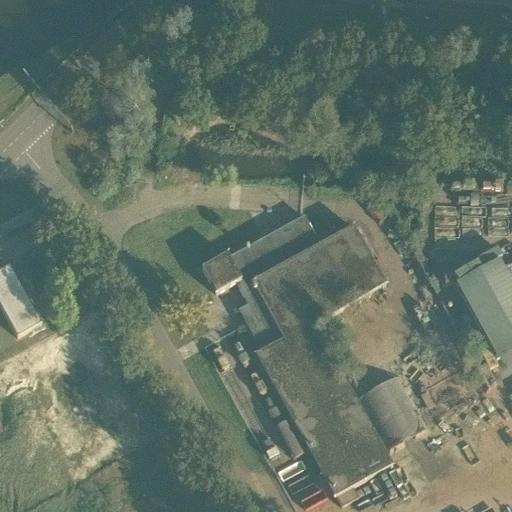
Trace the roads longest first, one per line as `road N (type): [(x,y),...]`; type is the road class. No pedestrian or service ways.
road 1 (unclassified): [(251,511),(94,228)]
road 2 (unclassified): [(8,144),(155,0)]
road 3 (residential): [(94,228),(8,144)]
